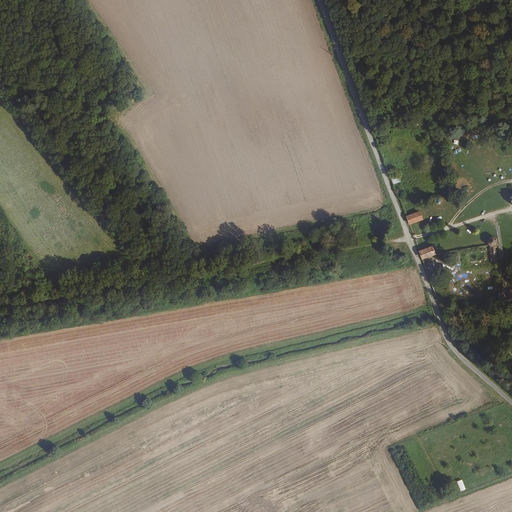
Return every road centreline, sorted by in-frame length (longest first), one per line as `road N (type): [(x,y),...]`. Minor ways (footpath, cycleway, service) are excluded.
road 1 (unclassified): [(321,0),(447,341),(511,405)]
road 2 (track): [(410,239),(0,308)]
